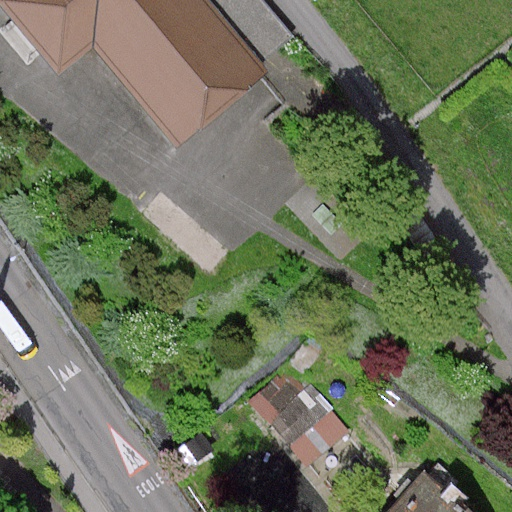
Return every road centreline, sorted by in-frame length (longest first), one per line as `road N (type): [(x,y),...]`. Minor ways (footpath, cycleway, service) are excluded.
road 1 (unclassified): [(511,319),(348,71),(286,0)]
road 2 (tertiary): [(0,300),(145,511)]
